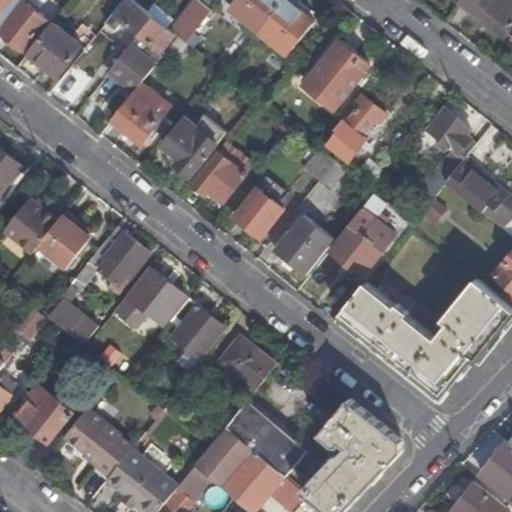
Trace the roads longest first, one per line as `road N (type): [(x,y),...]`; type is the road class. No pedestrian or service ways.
road 1 (residential): [(447,444),(0,84)]
road 2 (residential): [(384,0),(511,98)]
